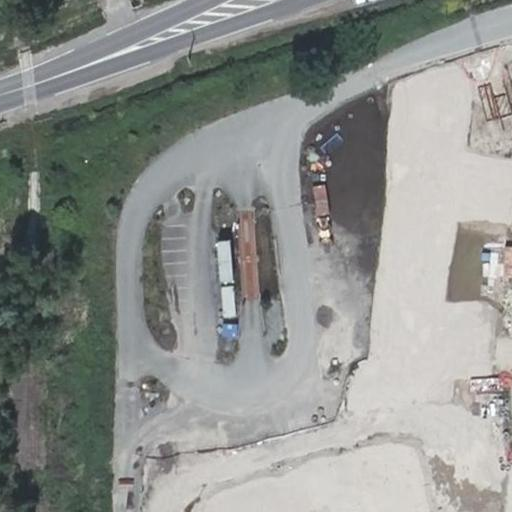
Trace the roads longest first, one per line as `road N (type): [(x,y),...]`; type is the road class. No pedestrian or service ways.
road 1 (unknown): [(309,391),(227,394),(199,379),(159,352),(124,289),(137,511)]
road 2 (unclassified): [(0,92),(274,0)]
road 3 (unknown): [(288,113),(309,391)]
road 4 (unknown): [(309,391),(372,378),(461,393),(511,482)]
